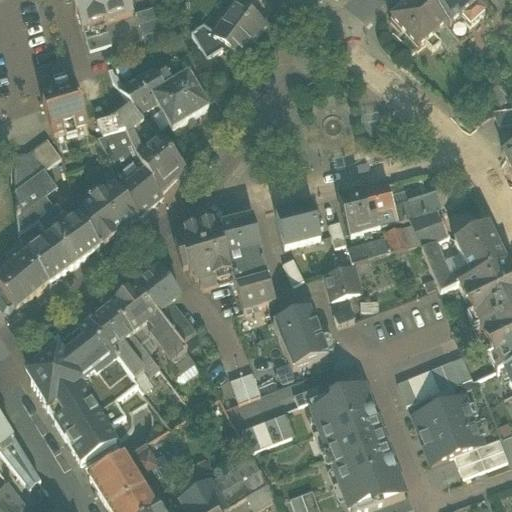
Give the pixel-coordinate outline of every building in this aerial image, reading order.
[(76,18),(81,33),(82,33),(104,26),(133,18),(127,0),(71,0),(73,7),(71,7),(75,19),(76,18)] [(434,40),(445,30),(419,0),(390,25),(417,55),(425,48),(432,55),(440,47),(434,40)] [(418,0),(419,0),(445,30),(448,33),(458,25),(461,22),(470,31),(483,18),(484,18),(476,9),(484,2),(482,0),(418,0)] [(483,18),(488,23),(495,16),(484,1),(484,2),(476,9),(484,18),(483,18)] [(191,39),(206,66),(222,56),(226,52),(238,61),(253,40),(255,42),(265,29),(237,7),(214,39),(203,31),(194,36),(195,37),(191,39)] [(135,17),(145,51),(167,45),(156,11),(135,17)] [(448,33),(460,46),(461,47),(470,39),(458,25),(448,33)] [(82,33),(90,55),(111,49),(104,26),(82,33)] [(460,46),(448,33),(445,30),(434,40),(440,47),(448,56),(460,46)] [(188,79),(206,110),(216,104),(198,74),(188,79)] [(135,116),(154,105),(151,100),(173,88),(166,76),(157,82),(153,75),(118,95),(130,109),(135,116)] [(188,79),(173,88),(151,100),(154,105),(157,110),(160,115),(169,130),(171,135),(192,123),(208,113),(206,110),(188,79)] [(291,105),(301,114),(314,98),(334,94),(353,102),(363,119),(362,139),(348,155),(332,159),(334,172),(358,163),(371,148),(376,128),(373,109),(361,92),(343,83),(323,82),(304,90),(291,105)] [(41,105),(53,141),(64,138),(63,133),(73,131),(74,135),(87,131),(73,85),(49,92),(51,102),(41,105)] [(509,101),(497,88),(487,96),(500,110),(509,101)] [(135,116),(139,120),(157,110),(154,105),(135,116)] [(96,127),(103,141),(124,135),(141,172),(161,200),(185,174),(157,143),(141,156),(132,135),(143,126),(139,120),(135,116),(130,109),(115,121),(96,127)] [(511,113),(492,116),(498,130),(511,128),(511,113)] [(154,139),(169,130),(160,115),(143,126),(154,139)] [(141,156),(157,143),(154,139),(143,126),(132,135),(141,156)] [(114,185),(118,191),(141,172),(124,135),(103,141),(98,142),(98,143),(108,164),(114,185)] [(14,170),(14,195),(15,194),(43,174),(44,175),(61,163),(47,144),(27,158),(14,159),(15,170),(14,170)] [(511,149),(502,154),(511,174),(511,149)] [(161,200),(141,172),(118,191),(139,221),(163,202),(161,200)] [(16,216),(17,222),(45,201),(57,192),(44,175),(43,174),(15,194),(16,216)] [(84,217),(78,221),(98,251),(102,248),(104,250),(115,242),(114,239),(130,227),(136,222),(137,223),(137,222),(138,222),(115,188),(102,197),(90,206),(81,213),(84,217)] [(379,233),(396,228),(391,211),(388,199),(385,188),(361,194),(369,223),(376,221),(379,233)] [(90,206),(102,197),(98,192),(87,200),(90,206)] [(337,200),(349,242),(362,238),(369,236),(379,233),(376,221),(369,223),(361,194),(337,200)] [(404,195),(388,199),(391,211),(407,206),(404,195)] [(436,198),(408,206),(413,223),(437,216),(441,215),(436,198)] [(37,228),(47,243),(58,235),(53,227),(64,220),(56,209),(52,212),(45,201),(17,222),(19,241),(37,228)] [(409,224),(413,223),(408,206),(407,206),(391,211),(396,228),(409,224)] [(277,217),(285,252),(320,243),(317,234),(322,233),(319,221),(314,222),(311,209),(277,217)] [(420,250),(421,254),(436,248),(449,242),(437,216),(413,223),(409,224),(412,231),(420,250)] [(86,262),(75,246),(79,242),(69,228),(64,220),(53,227),(58,235),(47,243),(35,252),(26,258),(48,290),(86,262)] [(97,252),(98,251),(78,221),(69,228),(79,242),(75,246),(86,262),(98,253),(97,252)] [(251,221),(217,230),(234,285),(235,291),(266,282),(251,221)] [(217,230),(213,231),(212,225),(183,234),(185,240),(178,241),(179,245),(174,247),(182,276),(188,274),(189,277),(196,286),(198,286),(199,291),(203,295),(234,285),(217,230)] [(334,253),(345,249),(339,226),(327,230),(334,253)] [(466,271),(472,283),(505,267),(487,229),(454,245),(460,258),(466,271)] [(412,231),(402,234),(408,254),(420,250),(412,231)] [(385,241),(390,259),(408,254),(402,234),(384,239),(385,241)] [(390,259),(385,241),(348,252),(349,256),(363,252),(367,266),(390,259)] [(22,252),(26,258),(35,252),(34,243),(19,246),(20,250),(22,249),(22,252)] [(421,254),(438,293),(440,298),(460,289),(472,283),(466,271),(453,277),(454,279),(450,281),(444,265),(436,248),(421,254)] [(13,267),(14,268),(26,258),(22,252),(22,249),(20,250),(8,260),(13,267)] [(348,256),(352,271),(353,271),(367,266),(363,252),(349,256),(348,256)] [(16,316),(48,290),(26,258),(14,268),(13,267),(0,278),(0,293),(14,314),(16,316)] [(460,258),(444,265),(450,281),(454,279),(453,277),(466,271),(460,258)] [(282,268),(293,290),(303,285),(293,263),(282,268)] [(492,356),(499,369),(501,374),(503,372),(511,368),(511,281),(505,267),(472,283),(460,289),(472,315),(487,346),(492,356)] [(324,281),(331,305),(359,297),(352,273),(334,277),(335,278),(324,281)] [(135,293),(157,322),(172,310),(180,304),(158,275),(150,281),(135,293)] [(243,316),(243,317),(274,306),(266,282),(235,291),(243,316)] [(0,310),(4,316),(9,317),(14,314),(0,293),(0,310)] [(135,293),(110,313),(138,349),(147,343),(141,334),(147,329),(157,322),(135,293)] [(360,307),(361,316),(379,315),(378,307),(360,307)] [(172,310),(157,322),(180,351),(193,340),(194,339),(172,310)] [(110,313),(89,329),(138,392),(143,398),(153,390),(152,388),(156,385),(152,381),(159,376),(148,362),(138,349),(110,313)] [(292,376),(328,362),(309,313),(272,327),(292,376)] [(482,348),(487,346),(472,315),(467,317),(482,348)] [(332,318),(337,331),(354,325),(351,316),(340,320),(338,316),(332,318)] [(156,350),(171,369),(186,358),(180,351),(157,322),(147,329),(153,337),(149,341),(156,350)] [(89,329),(37,369),(42,377),(40,378),(38,380),(38,384),(41,386),(41,387),(33,391),(81,470),(116,448),(107,434),(125,423),(116,408),(138,392),(89,329)] [(138,349),(148,362),(156,350),(149,341),(153,337),(147,329),(141,334),(147,343),(138,349)] [(199,348),(193,340),(180,351),(186,358),(199,348)] [(486,358),(493,372),(499,369),(492,356),(486,358)] [(193,368),(186,358),(171,369),(178,379),(193,368)] [(452,365),(462,388),(473,383),(463,361),(452,365)] [(441,370),(450,393),(462,388),(452,365),(441,370)] [(288,368),(274,373),(280,389),(294,384),(288,368)] [(508,385),(511,393),(511,368),(503,372),(509,385),(508,385)] [(25,379),(33,391),(41,387),(41,386),(38,384),(38,380),(40,378),(42,377),(37,369),(25,379)] [(430,374),(439,397),(446,394),(450,393),(441,370),(430,374)] [(418,379),(428,402),(439,397),(430,374),(418,379)] [(253,377),(232,385),(240,407),(261,399),(253,377)] [(407,384),(417,406),(428,402),(418,379),(407,384)] [(396,388),(406,411),(417,406),(407,384),(396,388)] [(348,511),(370,511),(404,499),(397,484),(395,484),(392,476),(393,475),(388,463),(387,463),(382,450),(384,449),(378,433),(376,434),(373,426),(374,425),(370,413),(368,413),(365,404),(367,403),(361,387),(320,403),(309,408),(314,422),(316,422),(327,451),(325,452),(334,474),(336,474),(347,504),(345,504),(348,511)] [(309,408),(320,403),(316,392),(293,401),(297,412),(309,408)] [(430,401),(435,413),(457,404),(453,393),(430,401)] [(478,441),(467,411),(465,411),(462,402),(457,404),(435,413),(412,421),(431,470),(453,461),(480,451),(477,442),(478,441)] [(241,436),(250,458),(294,441),(285,419),(241,436)] [(0,459),(24,490),(35,481),(0,423),(0,459)] [(480,451),(453,461),(462,484),(507,466),(498,444),(482,450),(480,451)] [(81,470),(89,483),(124,461),(116,448),(81,470)] [(145,448),(124,461),(134,476),(138,474),(143,481),(152,476),(159,471),(155,464),(145,448)] [(163,459),(155,464),(159,471),(152,476),(157,483),(172,474),(163,459)] [(89,483),(106,511),(156,511),(134,476),(124,461),(89,483)] [(251,462),(179,503),(175,506),(178,510),(181,508),(183,511),(227,511),(267,490),(251,462)] [(39,488),(35,481),(24,490),(29,496),(39,488)] [(0,511),(25,511),(7,488),(0,492),(0,511)] [(247,502),(252,511),(260,511),(275,504),(267,490),(247,502)] [(289,504),(292,511),(317,511),(312,496),(289,504)] [(53,511),(48,502),(30,511),(53,511)]
